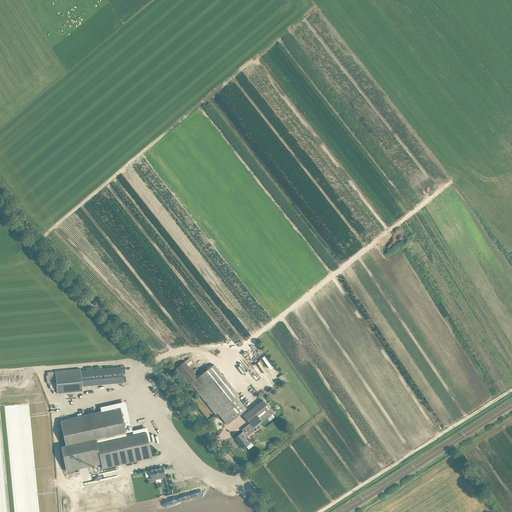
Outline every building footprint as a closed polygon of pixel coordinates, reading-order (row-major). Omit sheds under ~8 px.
[(244,359),(242,361),(251,371),(253,368),(244,359)] [(198,377),(185,361),(175,369),(188,385),(190,383),(198,377)] [(198,377),(190,383),(216,415),(217,413),(227,425),(231,422),(246,409),(237,397),(239,395),(214,364),(198,377)] [(123,382),(122,367),(80,371),(82,386),(123,382)] [(82,391),(82,386),(80,371),(80,369),(55,371),(57,393),(82,391)] [(283,384),(286,381),(282,375),(278,377),(283,384)] [(263,400),(243,416),(249,423),(254,428),(273,413),(273,412),(273,411),(272,409),(270,409),(263,400)] [(66,445),(61,446),(66,472),(101,464),(102,468),(151,457),(146,432),(126,437),(120,408),(61,421),(66,445)] [(254,428),(249,423),(241,430),(243,432),(242,433),(242,432),(235,437),(241,444),(240,445),(243,449),(249,444),(251,442),(247,437),(255,431),(253,429),(254,428)] [(152,479),(155,478),(156,480),(160,479),(160,477),(165,476),(162,467),(150,470),(152,479)]
